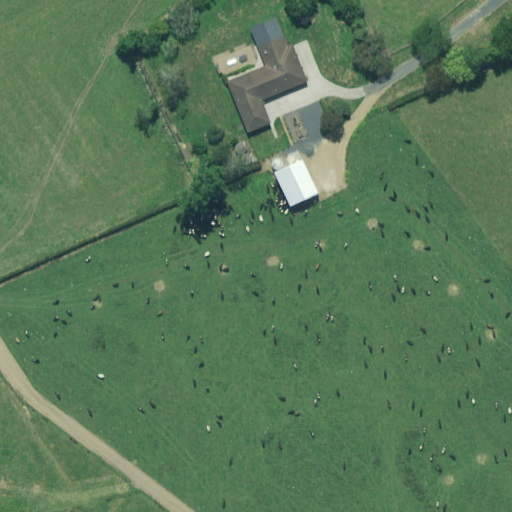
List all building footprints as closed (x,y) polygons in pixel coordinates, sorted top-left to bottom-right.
[(308,82),(288,33),(258,46),(267,67),(228,83),(249,133),(272,124),(262,101),(308,82)] [(246,41),(233,46),(237,56),(250,50),(246,41)] [(230,53),(214,58),(219,76),(228,73),(227,68),(235,66),(230,53)] [(314,105),(287,115),(295,138),(322,128),(314,105)] [(247,143),(234,148),(238,159),(251,153),(247,143)] [(286,169),(282,159),(271,164),(291,207),(318,195),(303,162),(286,169)]
